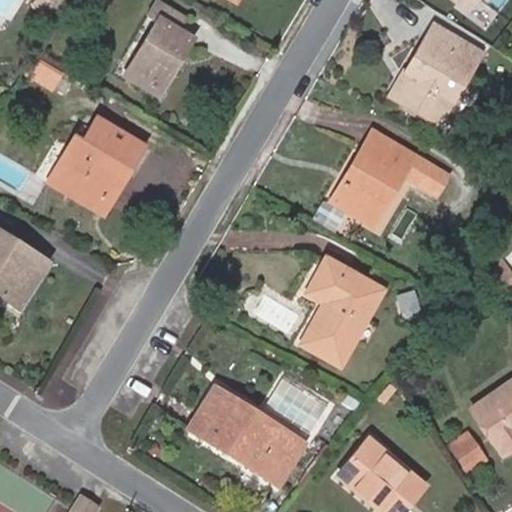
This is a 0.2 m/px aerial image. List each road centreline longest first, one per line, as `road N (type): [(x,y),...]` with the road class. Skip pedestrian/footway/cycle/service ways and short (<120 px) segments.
road 1 (residential): [(67,440),(331,0)]
road 2 (residential): [(67,440),(175,511)]
